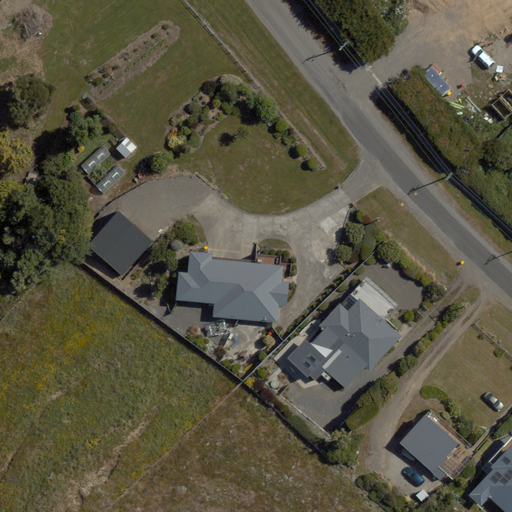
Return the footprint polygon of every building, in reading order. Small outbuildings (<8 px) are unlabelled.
[(511,0),(459,0),(453,15),(511,38),(511,0)] [(285,308),(189,294),(182,345),(277,358),(285,308)] [(408,370),(355,322),(300,383),(352,431),(408,370)] [(445,511),(465,489),(424,453),(393,488),(420,511),(445,511)] [(511,511),(511,487),(510,486),(489,511),(511,511)]
